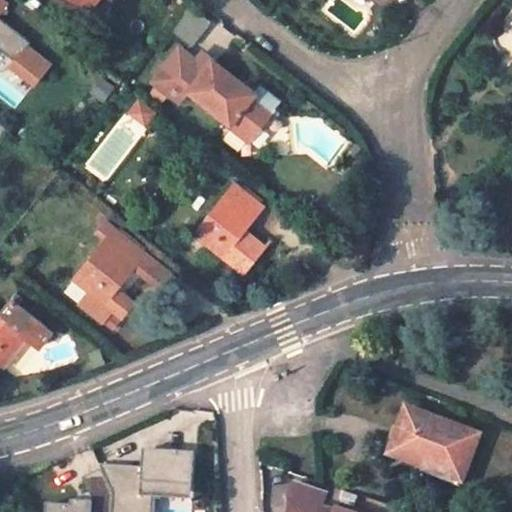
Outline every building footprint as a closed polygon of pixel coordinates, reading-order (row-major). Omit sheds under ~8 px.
[(59,0),(81,18),(95,0),(59,0)] [(210,21),(190,6),(171,30),(191,46),(210,21)] [(196,56),(172,87),(246,145),(275,108),(254,91),(248,98),(196,56)] [(136,102),(128,115),(147,125),(155,112),(136,102)] [(240,231),(258,209),(228,186),(187,237),(240,279),(263,248),(240,231)] [(100,244),(68,283),(83,295),(75,306),(98,324),(106,314),(99,308),(128,271),(154,291),(166,276),(100,224),(91,236),(100,244)] [(0,312),(0,370),(24,340),(36,350),(48,335),(8,303),(0,312)] [(463,473),(477,438),(404,410),(386,455),(419,468),(423,457),(463,473)] [(194,491),(197,457),(146,454),(144,470),(144,473),(102,470),(113,494),(112,511),(153,511),(154,502),(155,488),(194,491)] [(459,483),(463,473),(423,457),(419,468),(459,483)] [(330,511),(324,510),(329,497),(296,485),(290,502),(289,511),(330,511)] [(155,488),(154,502),(193,504),(194,491),(155,488)]
